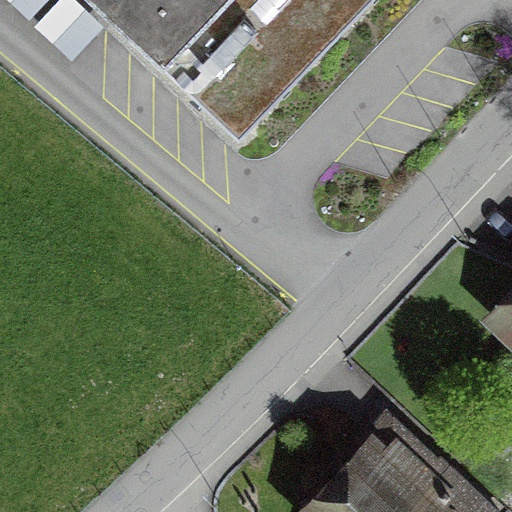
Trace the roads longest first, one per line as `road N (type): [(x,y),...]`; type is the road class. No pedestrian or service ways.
road 1 (residential): [(0,36),(336,315)]
road 2 (residential): [(123,511),(336,315)]
road 3 (residential): [(336,315),(511,133)]
